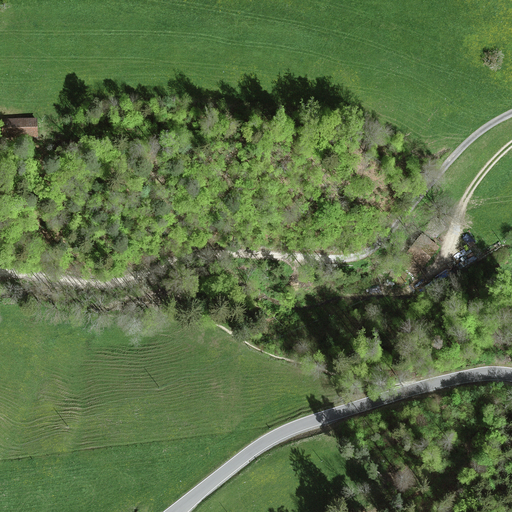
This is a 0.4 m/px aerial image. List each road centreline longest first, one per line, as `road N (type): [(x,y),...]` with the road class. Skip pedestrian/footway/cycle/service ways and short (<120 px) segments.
road 1 (track): [(511,111),(464,144),(370,251),(344,258),(191,254)]
road 2 (tertiary): [(174,511),(250,451),(299,424),(444,380),(511,374)]
road 3 (track): [(191,254),(107,283),(0,271)]
road 4 (track): [(511,143),(460,206),(428,276)]
